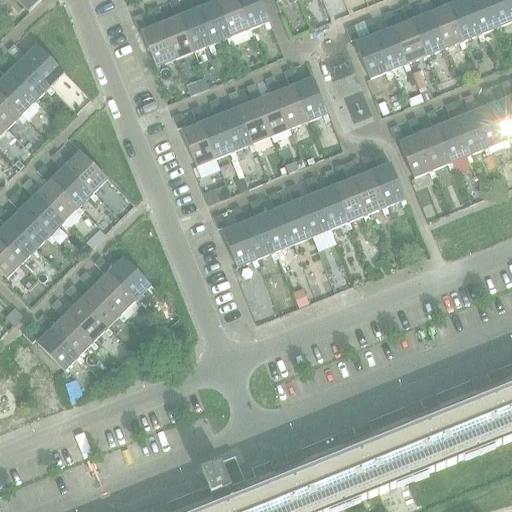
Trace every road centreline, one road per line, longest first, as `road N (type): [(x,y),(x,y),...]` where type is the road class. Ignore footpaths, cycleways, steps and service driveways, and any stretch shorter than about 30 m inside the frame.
road 1 (residential): [(225,366),(78,0)]
road 2 (residential): [(511,249),(225,366)]
road 3 (residential): [(252,431),(511,328)]
road 4 (residential): [(225,366),(0,449)]
road 5 (residential): [(57,511),(252,431)]
